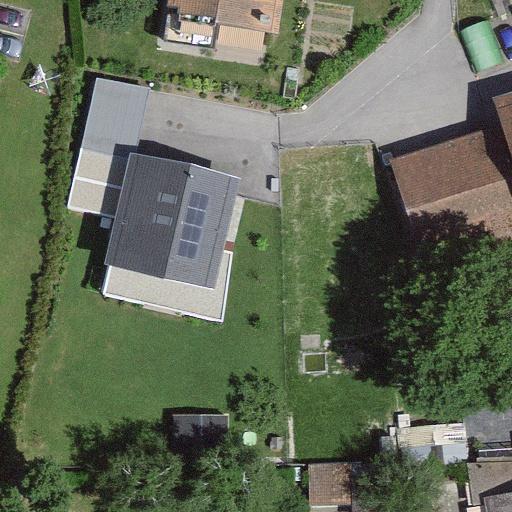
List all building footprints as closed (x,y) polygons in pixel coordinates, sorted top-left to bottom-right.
[(282,0),(171,0),(168,18),(277,35),(282,0)] [(423,265),(511,236),(511,143),(506,123),(389,156),(423,265)] [(234,181),(130,157),(105,264),(210,288),(234,181)] [(316,460),(312,498),(360,500),(353,459),(316,460)] [(484,511),(511,511),(511,492),(482,498),(484,511)]
